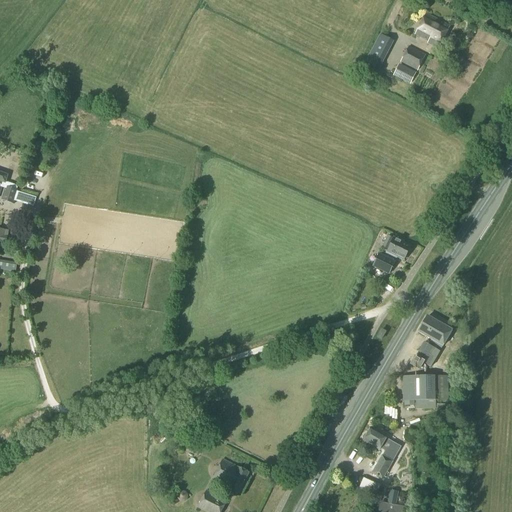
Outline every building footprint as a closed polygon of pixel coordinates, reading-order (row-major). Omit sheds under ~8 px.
[(436,50),(448,27),(424,15),(414,36),(427,43),(426,45),(436,50)] [(377,72),(393,42),(379,35),(363,65),(377,72)] [(417,72),(425,56),(408,47),(400,62),(417,72)] [(410,85),(416,73),(399,64),(393,76),(410,85)] [(0,187),(5,189),(6,187),(17,190),(18,186),(4,182),(7,176),(0,173),(0,187)] [(13,204),(18,190),(17,190),(6,187),(5,189),(2,200),(13,204)] [(391,240),(386,238),(380,250),(386,253),(385,254),(393,259),(394,257),(402,261),(409,248),(392,239),(391,240)] [(389,276),(395,262),(379,254),(372,267),(389,276)] [(441,349),(451,332),(426,317),(416,334),(441,349)] [(386,332),(381,329),(376,338),(381,341),(386,332)] [(429,368),(438,353),(423,344),(410,367),(417,371),(419,368),(425,372),(428,367),(429,368)] [(413,406),(413,402),(447,401),(447,376),(403,377),(403,402),(405,402),(405,406),(413,406)] [(380,480),(399,448),(384,440),(386,438),(369,428),(362,441),(378,450),(378,449),(384,453),(381,457),(380,457),(370,474),(380,480)] [(197,457),(201,449),(190,443),(186,451),(197,457)] [(236,495),(248,473),(221,460),(211,480),(228,488),(227,490),(236,495)] [(202,511),(221,511),(227,501),(206,491),(197,509),(202,511)] [(395,506),(398,493),(389,491),(386,505),(395,506)] [(191,494),(183,496),(186,506),(194,504),(191,494)]
